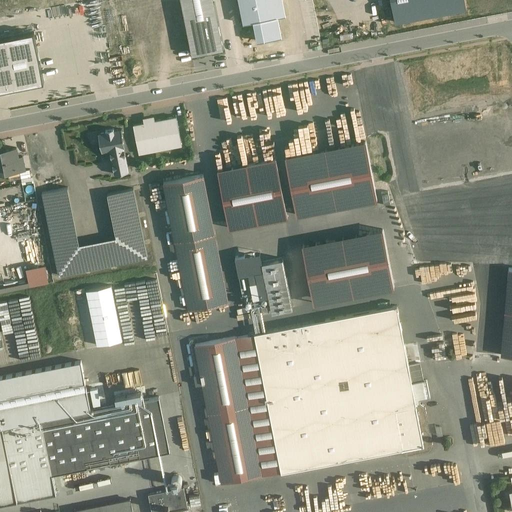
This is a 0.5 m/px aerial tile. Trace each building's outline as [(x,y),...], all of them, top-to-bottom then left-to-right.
[(213,0),(181,0),(192,55),(223,49),(213,0)] [(239,0),(245,25),(280,18),(275,0),(239,0)] [(463,0),(391,0),(396,23),(465,9),(463,0)] [(34,32),(0,38),(0,90),(44,82),(34,32)] [(144,123),(133,125),(139,154),(182,146),(176,116),(155,121),(144,123)] [(106,132),(98,133),(102,152),(110,150),(112,159),(126,157),(124,148),(125,148),(121,129),(114,130),(114,128),(105,130),(106,132)] [(286,156),(297,215),(377,200),(366,141),(286,156)] [(16,148),(2,150),(6,172),(7,172),(25,168),(22,156),(18,157),(16,148)] [(115,174),(129,171),(126,157),(112,159),(115,174)] [(29,170),(20,171),(21,178),(31,176),(29,170)] [(203,175),(164,182),(175,241),(214,233),(203,175)] [(133,189),(107,194),(116,237),(79,245),(68,187),(42,192),(53,247),(73,243),(83,250),(87,270),(114,265),(110,244),(115,243),(121,234),(142,230),(133,189)] [(387,191),(381,193),(383,205),(390,204),(387,191)] [(114,265),(147,258),(142,230),(121,234),(115,243),(110,244),(114,265)] [(303,245),(314,304),(393,288),(382,230),(303,245)] [(214,233),(175,241),(188,310),(228,302),(214,233)] [(73,243),(53,247),(58,276),(87,270),(83,250),(73,243)] [(45,267),(26,271),(29,286),(48,282),(45,267)] [(511,269),(509,269),(501,355),(511,355),(511,269)] [(264,271),(256,272),(258,281),(260,293),(268,291),(267,287),(264,271)] [(258,281),(250,283),(255,305),(262,304),(258,281)] [(267,287),(273,312),(292,309),(287,283),(267,287)] [(397,306),(254,333),(266,393),(279,461),(281,471),(281,472),(402,448),(394,409),(416,405),(412,383),(408,365),(397,306)] [(254,333),(234,337),(246,397),(259,394),(266,393),(254,333)] [(135,381),(175,375),(172,354),(170,354),(167,334),(109,342),(112,364),(117,364),(119,375),(133,372),(135,381)] [(234,337),(195,345),(207,404),(246,397),(234,337)] [(81,361),(0,376),(0,427),(90,410),(81,361)] [(420,363),(408,365),(412,383),(423,381),(420,363)] [(266,393),(259,394),(246,397),(259,465),(279,461),(266,393)] [(169,451),(159,396),(90,410),(0,427),(0,505),(26,500),(22,480),(169,451)] [(246,397),(207,404),(220,473),(259,465),(246,397)] [(416,405),(394,409),(402,448),(402,452),(407,455),(429,451),(432,446),(431,438),(426,435),(423,420),(426,415),(425,407),(420,404),(416,405)] [(259,465),(220,473),(222,483),(281,471),(279,461),(259,465)] [(181,482),(182,480),(181,478),(180,477),(178,476),(176,475),(174,476),(172,477),(171,479),(171,481),(171,483),(173,484),(174,485),(176,486),(178,485),(180,484),(181,482)] [(183,487),(148,494),(151,511),(161,511),(187,507),(183,487)] [(132,511),(130,500),(74,511),(132,511)]
